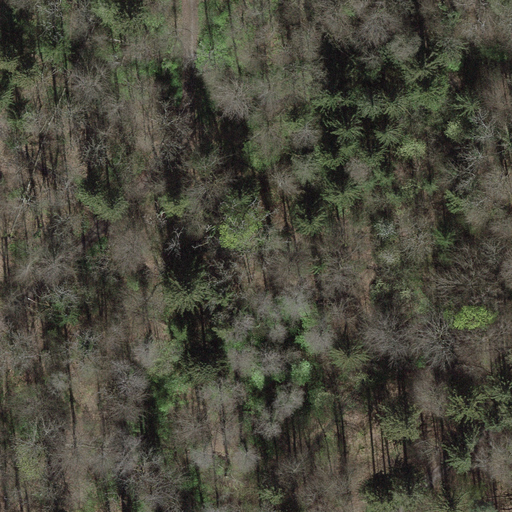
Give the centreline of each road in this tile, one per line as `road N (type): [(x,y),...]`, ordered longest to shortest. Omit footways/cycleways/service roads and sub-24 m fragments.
road 1 (track): [(0,323),(125,207),(186,118),(192,0)]
road 2 (track): [(511,410),(394,511)]
